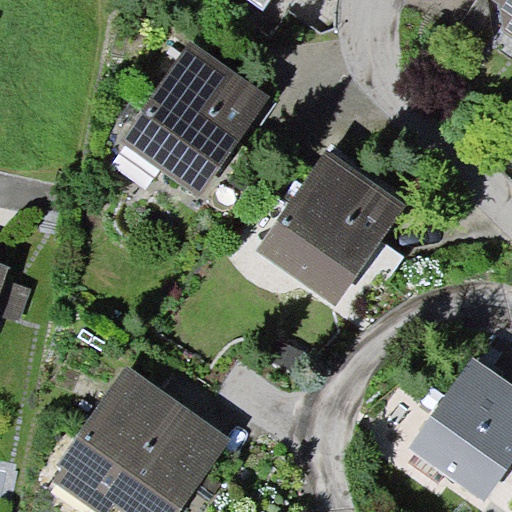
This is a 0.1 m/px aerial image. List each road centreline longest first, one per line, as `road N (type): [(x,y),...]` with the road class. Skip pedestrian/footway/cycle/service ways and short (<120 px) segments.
road 1 (residential): [(511,308),(427,311),(381,339),(345,386),(329,436),(339,511)]
road 2 (residential): [(373,0),(367,23),(378,74),(431,134),(511,204)]
